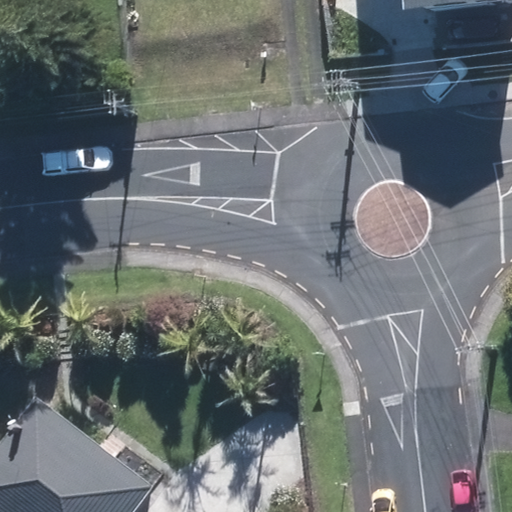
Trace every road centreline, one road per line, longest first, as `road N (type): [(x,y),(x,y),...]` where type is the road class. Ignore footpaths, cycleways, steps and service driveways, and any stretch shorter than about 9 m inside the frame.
road 1 (residential): [(328,214),(95,199),(0,210)]
road 2 (residential): [(420,511),(400,282)]
road 3 (residential): [(328,214),(352,166),(386,152),(438,169),(456,200)]
